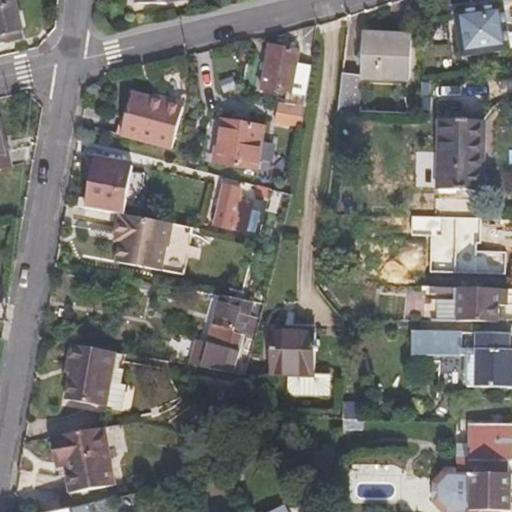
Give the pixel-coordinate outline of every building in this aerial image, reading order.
[(0,0),(0,33),(24,28),(17,0),(0,0)] [(454,15),(459,58),(511,50),(511,14),(511,8),(454,15)] [(362,37),(360,74),(340,73),(336,109),(356,111),(360,78),(410,80),(412,39),(362,37)] [(264,49),(257,93),(263,94),(274,95),(284,97),(283,106),(286,107),(293,65),(294,53),(264,49)] [(293,65),(286,107),(302,109),(307,67),(293,65)] [(274,95),(272,105),(283,106),(284,97),(274,95)] [(127,120),(122,137),(172,152),(185,111),(134,96),(127,120)] [(120,118),(115,135),(122,137),(127,120),(120,118)] [(440,120),(439,189),(482,190),(482,121),(440,120)] [(219,122),(214,165),(225,166),(235,124),(219,122)] [(0,173),(10,172),(8,154),(4,154),(0,124),(0,173)] [(235,124),(225,166),(257,170),(263,141),(261,141),(263,128),(235,124)] [(95,163),(88,210),(116,215),(138,219),(144,181),(132,179),(133,170),(95,163)] [(220,187),(212,226),(239,231),(244,211),(239,210),(240,204),(235,202),(237,191),(220,187)] [(123,245),(120,267),(162,273),(167,246),(170,247),(174,225),(138,219),(116,215),(112,237),(118,238),(122,239),(124,241),(123,245)] [(184,276),(193,229),(174,225),(170,247),(167,246),(162,273),(184,276)] [(427,260),(427,281),(464,281),(466,261),(427,260)] [(456,289),(456,321),(498,322),(498,302),(498,289),(456,289)] [(511,289),(508,289),(507,302),(498,302),(498,322),(511,322),(511,289)] [(219,297),(205,359),(217,361),(215,370),(247,375),(250,356),(239,353),(243,339),(254,341),(258,320),(248,317),(251,303),(219,297)] [(271,327),(270,373),(287,373),(314,373),(315,333),(296,332),(296,328),(271,327)] [(415,329),(414,353),(463,354),(464,330),(415,329)] [(481,333),(479,388),(511,388),(511,350),(505,350),(505,334),(481,333)] [(73,365),(67,400),(128,412),(132,392),(119,389),(109,386),(113,368),(116,352),(71,344),(68,363),(73,365)] [(113,368),(109,386),(119,389),(122,370),(116,369),(113,368)] [(314,373),(287,373),(287,388),(289,393),(327,393),(327,373),(314,373)] [(341,401),(341,418),(343,418),(357,419),(358,402),(341,401)] [(343,418),(343,430),(362,430),(362,419),(357,419),(343,418)] [(54,433),(59,459),(64,459),(70,457),(76,488),(113,482),(102,425),(54,433)] [(511,459),(511,427),(472,427),(471,443),(471,456),(454,456),(454,468),(453,472),(482,473),(506,473),(507,462),(511,462),(511,459)] [(471,443),(454,442),(454,456),(471,456),(471,443)] [(64,459),(70,489),(76,488),(70,457),(64,459)] [(511,510),(511,473),(506,473),(482,473),(453,472),(454,468),(447,468),(434,481),(434,499),(445,511),(500,511),(501,510),(511,510)] [(89,502),(91,511),(148,511),(180,505),(176,484),(89,502)]
